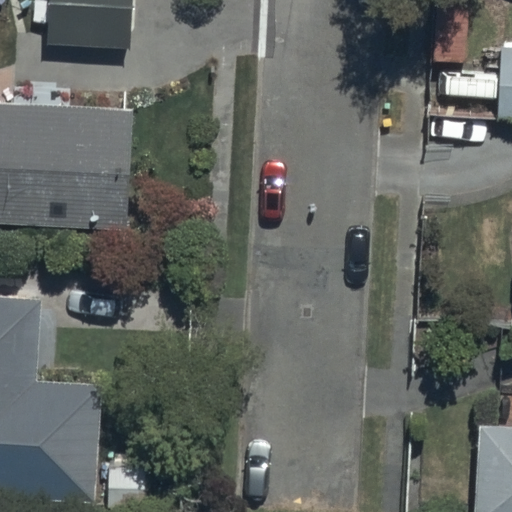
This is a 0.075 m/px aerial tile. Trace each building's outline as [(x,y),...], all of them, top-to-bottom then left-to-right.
[(127,0),(46,0),(46,38),(127,40),(127,0)] [(511,35),(499,35),(496,106),(511,106),(511,35)] [(0,204),(128,211),(134,86),(0,79),(0,204)] [(0,476),(92,484),(101,363),(36,358),(42,284),(0,280),(0,476)] [(464,506),(511,509),(511,405),(472,403),(464,506)]
